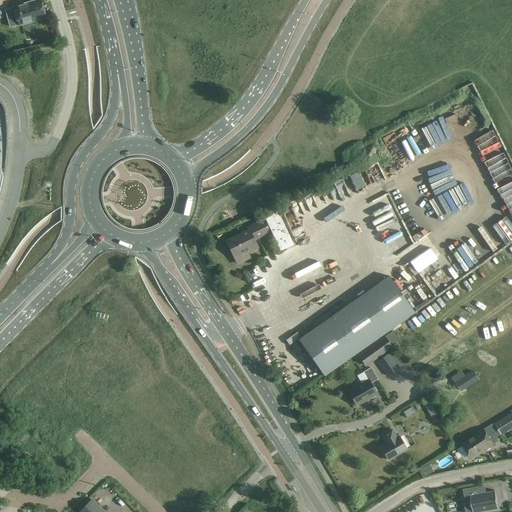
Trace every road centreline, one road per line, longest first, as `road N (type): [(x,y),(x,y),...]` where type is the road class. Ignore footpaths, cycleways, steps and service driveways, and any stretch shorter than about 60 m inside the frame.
road 1 (primary): [(333,511),(175,249),(176,224)]
road 2 (primary): [(136,243),(151,253),(321,511)]
road 3 (primary): [(186,186),(267,104),(327,0)]
road 4 (primary): [(304,0),(238,113),(202,143),(167,155)]
road 5 (primary): [(120,74),(110,120),(74,167),(67,231),(51,264)]
road 6 (residential): [(18,152),(50,149),(67,103),(69,43),(56,0)]
road 7 (secondary): [(0,342),(100,242),(118,239)]
road 8 (primary): [(155,148),(144,136),(118,0)]
road 9 (residential): [(373,511),(427,481),(511,464)]
road 10 (track): [(405,379),(511,298)]
